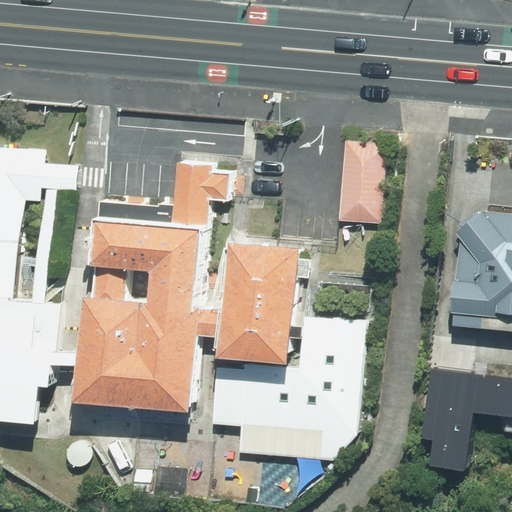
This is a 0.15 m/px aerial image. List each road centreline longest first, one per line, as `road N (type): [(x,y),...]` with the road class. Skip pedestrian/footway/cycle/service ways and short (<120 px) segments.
road 1 (residential): [(435,61),(396,394),(361,487),(334,511)]
road 2 (primary): [(0,23),(435,61)]
